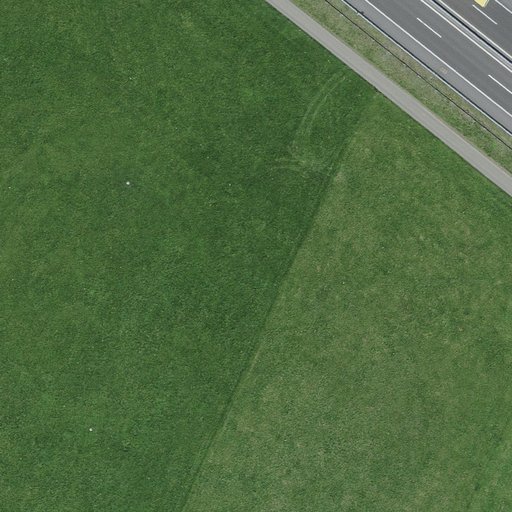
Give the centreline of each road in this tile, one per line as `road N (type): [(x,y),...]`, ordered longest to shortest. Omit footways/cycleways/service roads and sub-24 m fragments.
road 1 (unclassified): [(278,0),(511,187)]
road 2 (motorway): [(394,0),(511,92)]
